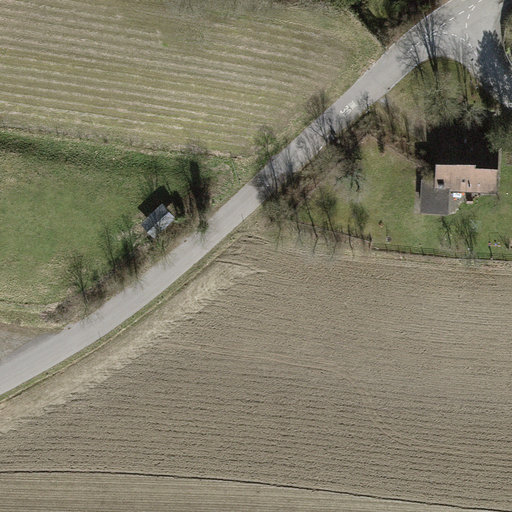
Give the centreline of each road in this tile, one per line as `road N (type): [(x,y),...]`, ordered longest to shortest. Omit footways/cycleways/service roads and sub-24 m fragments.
road 1 (unclassified): [(317,138),(145,291),(0,382)]
road 2 (residential): [(459,15),(317,138)]
